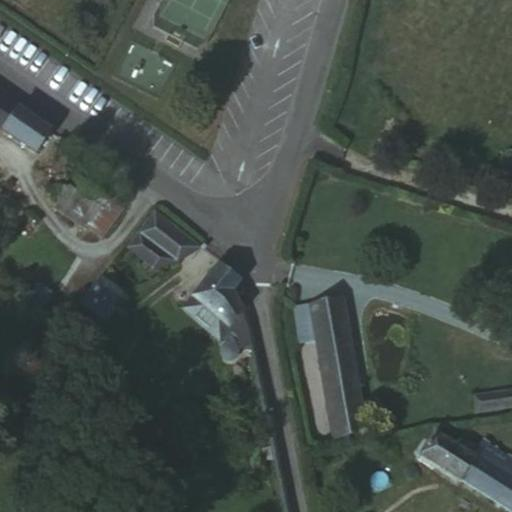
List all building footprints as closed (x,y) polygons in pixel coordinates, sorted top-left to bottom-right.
[(0,117),(0,148),(12,156),(25,134),(0,117)] [(70,184),(54,209),(101,241),(122,209),(91,189),(87,195),(70,184)] [(201,248),(159,216),(131,256),(156,273),(186,265),(201,248)] [(222,342),(233,328),(244,312),(243,280),(220,262),(183,311),(222,342)] [(99,278),(80,305),(105,323),(123,296),(99,278)] [(333,438),(364,434),(342,300),(310,303),(333,438)] [(478,416),(511,412),(511,394),(476,398),(478,416)] [(436,437),(421,458),(508,511),(511,511),(511,457),(488,443),(484,451),(473,444),(465,456),(436,437)]
